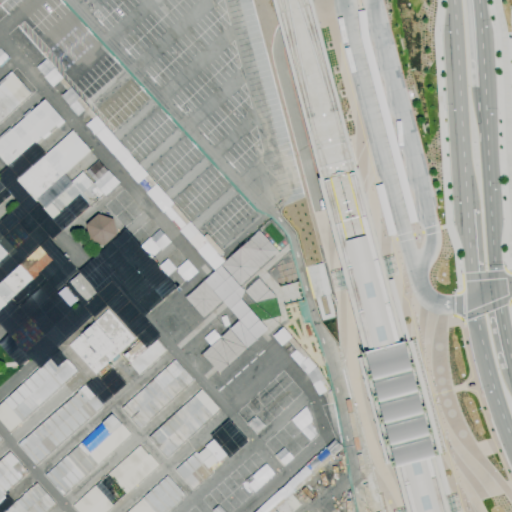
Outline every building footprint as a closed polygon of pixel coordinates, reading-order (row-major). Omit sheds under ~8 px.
[(356,11),(359,38),(408,224),(416,222),(367,36),(364,10),(356,11)] [(61,78),(45,59),(35,67),(51,86),(61,78)] [(0,122),(0,81),(15,68),(16,69),(16,68),(35,89),(8,112),(10,114),(0,122)] [(119,163),(128,154),(68,88),(59,96),(119,163)] [(8,167),(0,158),(0,138),(44,100),(62,120),(8,167)] [(35,202),(14,179),(41,155),(42,156),(72,131),(90,151),(60,177),(62,179),(35,202)] [(62,230),(53,220),(51,221),(41,209),(89,165),(90,166),(97,160),(116,182),(102,194),(104,196),(71,226),(69,224),(62,230)] [(373,186),(386,236),(394,234),(381,184),(373,186)] [(0,193),(1,192),(0,191),(4,188),(10,195),(0,205),(0,193)] [(118,222),(104,206),(123,189),(137,205),(118,222)] [(180,230),(164,212),(173,204),(189,222),(180,230)] [(103,246),(88,240),(85,225),(97,214),(112,219),(115,235),(103,246)] [(240,285),(221,265),(238,249),(237,248),(244,242),(245,243),(258,231),(277,251),(240,285)] [(0,235),(10,246),(6,250),(8,251),(0,259),(0,235)] [(342,241),(371,351),(384,347),(392,345),(363,235),(342,241)] [(0,281),(18,265),(18,264),(23,259),(24,260),(41,245),(53,259),(37,274),(38,275),(32,280),(14,296),(14,295),(5,303),(6,304),(0,309),(0,281)] [(158,266),(175,251),(185,261),(167,277),(158,266)] [(289,280),(289,263),(274,264),(274,280),(289,280)] [(85,302),(68,282),(81,271),(98,291),(85,302)] [(267,290),(257,278),(243,290),(252,302),(267,290)] [(203,318),(185,298),(203,281),(221,301),(203,318)] [(69,307),(57,294),(64,287),(76,301),(69,307)] [(0,321),(16,306),(10,299),(0,307),(0,321)] [(96,385),(59,345),(104,304),(135,338),(96,374),(101,380),(96,385)] [(283,322),(278,304),(259,309),(264,327),(283,322)] [(200,354),(217,373),(244,348),(227,329),(200,354)] [(138,375),(129,364),(130,363),(126,359),(127,359),(123,355),(139,341),(143,345),(146,343),(149,347),(156,340),(165,350),(138,375)] [(414,340),(403,343),(392,345),(384,347),(371,351),(362,353),(391,465),(401,462),(413,459),(422,457),(432,454),(443,451),(428,396),(414,340)] [(9,432),(0,420),(0,403),(1,403),(58,351),(76,371),(20,422),(21,422),(9,432)] [(139,429),(121,408),(175,360),(192,380),(148,419),(149,420),(139,429)] [(98,399),(100,403),(124,386),(111,369),(98,379),(108,392),(98,399)] [(35,465),(18,445),(71,398),(69,395),(83,383),(102,406),(35,465)] [(166,457),(148,438),(201,390),(218,409),(166,457)] [(309,421),(310,423),(301,431),(289,419),(300,411),(302,409),(311,418),(309,421)] [(109,434),(107,432),(108,432),(103,427),(103,426),(101,424),(111,414),(120,424),(109,434)] [(218,428),(227,436),(223,440),(219,435),(217,437),(232,452),(245,439),(226,420),(218,428)] [(62,495),(45,475),(80,444),(88,454),(121,424),(130,434),(62,495)] [(192,489),(175,470),(195,452),(197,454),(205,448),(204,447),(212,440),(226,456),(217,463),(216,461),(208,468),(212,472),(192,489)] [(106,511),(77,511),(72,506),(112,470),(112,469),(118,463),(119,464),(126,458),(125,458),(139,446),(148,456),(149,455),(158,465),(145,477),(144,477),(106,511)] [(0,511),(0,460),(9,452),(27,472),(2,494),(6,498),(7,497),(13,503),(16,500),(16,501),(23,495),(22,495),(25,492),(25,493),(26,492),(36,483),(54,504),(44,511),(0,511)] [(401,462),(414,511),(436,511),(422,457),(413,459),(401,462)] [(253,492),(246,483),(259,472),(257,469),(265,463),(273,473),(266,479),(266,481),(253,492)] [(126,511),(141,499),(156,485),(157,485),(158,484),(158,483),(164,478),(167,476),(185,496),(166,511),(126,511)] [(280,489),(284,494),(295,484),(290,479),(280,489)]
